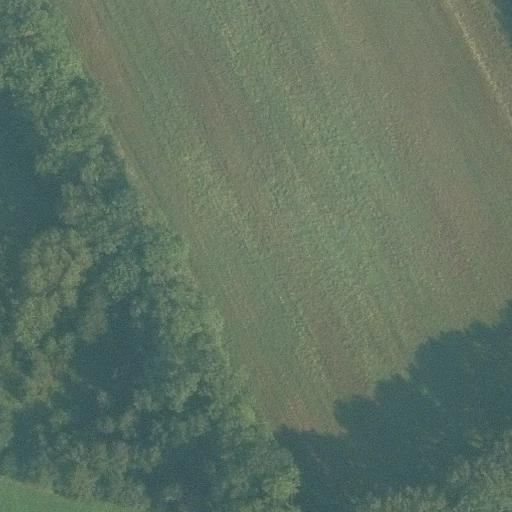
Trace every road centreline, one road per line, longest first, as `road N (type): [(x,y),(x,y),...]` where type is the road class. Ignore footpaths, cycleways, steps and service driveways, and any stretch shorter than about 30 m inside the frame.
road 1 (track): [(104,207),(261,511)]
road 2 (track): [(0,7),(104,207)]
